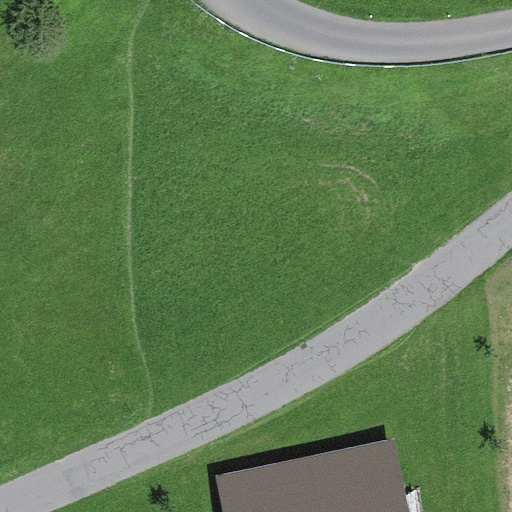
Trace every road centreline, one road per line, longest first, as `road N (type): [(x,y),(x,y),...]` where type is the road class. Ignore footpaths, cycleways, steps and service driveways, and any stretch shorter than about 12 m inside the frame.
road 1 (residential): [(511,223),(309,380),(22,511)]
road 2 (tertiary): [(511,35),(396,48),(316,33),(247,0)]
